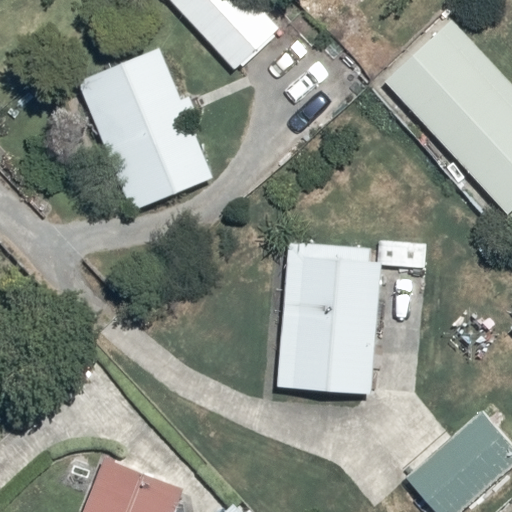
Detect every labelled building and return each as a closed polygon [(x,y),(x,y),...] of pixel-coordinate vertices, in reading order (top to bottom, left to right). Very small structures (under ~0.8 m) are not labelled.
[(266,0),(176,0),(242,74),(292,30),(266,0)] [(511,74),(462,20),(391,81),(511,212),(511,74)] [(174,47),(89,78),(139,214),(224,183),(174,47)] [(296,244),(286,384),(376,391),(385,271),(422,274),(424,238),(387,235),(386,250),(296,244)] [(0,420),(9,411),(0,401),(0,420)] [(463,511),(511,469),(511,437),(486,408),(410,474),(444,511),(463,511)] [(180,511),(190,488),(111,457),(89,511),(180,511)] [(250,511),(240,501),(228,511),(250,511)]
